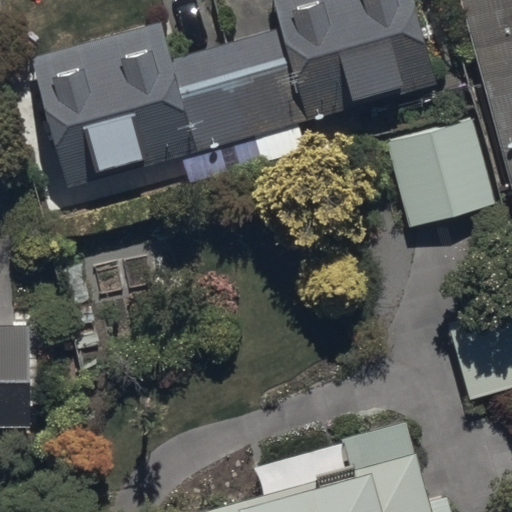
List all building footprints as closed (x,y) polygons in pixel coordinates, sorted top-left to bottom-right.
[(34,58),(68,188),(254,140),(261,166),(307,154),(299,125),(438,88),(415,0),(274,0),(282,30),(174,58),(165,23),(34,58)] [(511,0),(459,0),(511,191),(511,0)] [(388,138),(411,229),(496,207),(473,117),(388,138)] [(511,307),(449,325),(471,403),(511,391),(511,307)] [(0,429),(31,430),(31,330),(0,330),(0,429)] [(206,511),(452,511),(449,497),(431,501),(420,455),(414,456),(407,426),(255,462),(263,499),(206,511)]
